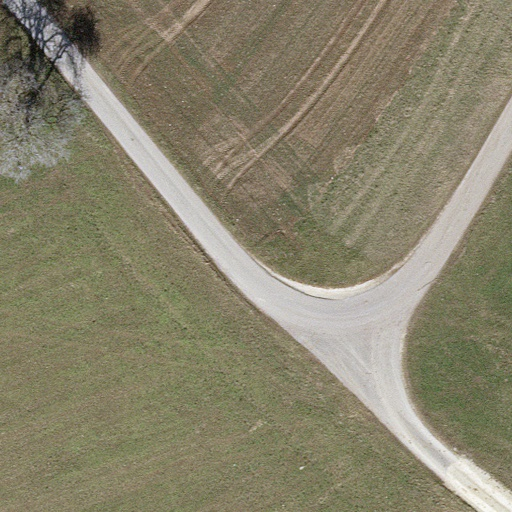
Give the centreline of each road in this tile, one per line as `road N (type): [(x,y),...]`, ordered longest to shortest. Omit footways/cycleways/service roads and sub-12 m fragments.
road 1 (track): [(507,511),(455,471),(353,359),(235,259),(22,0)]
road 2 (unclassified): [(511,125),(444,239),(353,359)]
